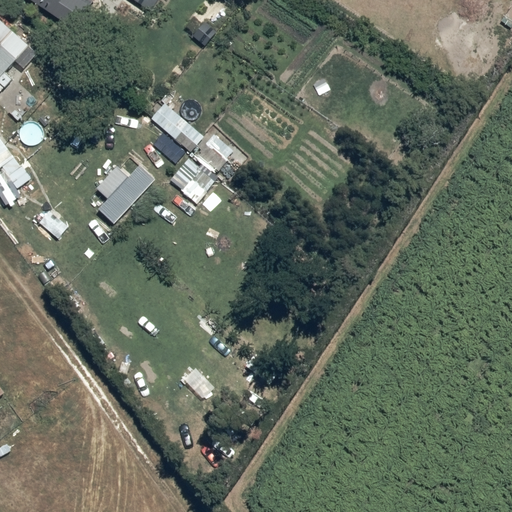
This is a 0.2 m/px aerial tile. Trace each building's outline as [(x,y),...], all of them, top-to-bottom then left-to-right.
[(29,0),(77,34),(100,3),(95,0),(29,0)] [(133,0),(151,13),(160,0),(133,0)] [(0,79),(29,48),(0,20),(0,79)] [(203,137),(163,103),(150,118),(189,153),(203,137)] [(233,151),(212,134),(196,154),(217,171),(233,151)] [(30,178),(0,139),(0,167),(17,189),(30,178)] [(66,227),(44,210),(35,223),(57,239),(66,227)]
